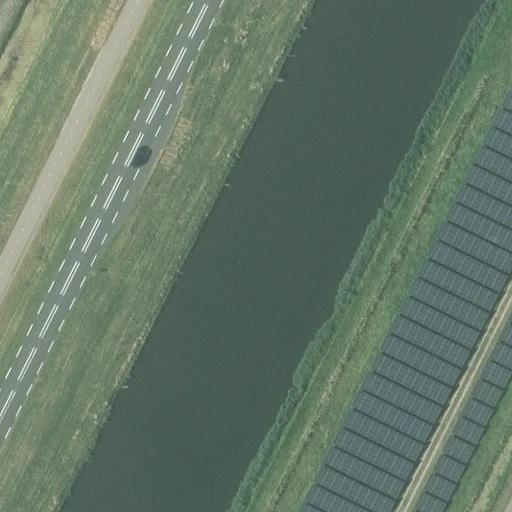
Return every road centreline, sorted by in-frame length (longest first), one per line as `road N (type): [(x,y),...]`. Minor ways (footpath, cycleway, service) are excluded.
road 1 (primary): [(0,420),(208,0)]
road 2 (unclassified): [(137,0),(0,274)]
